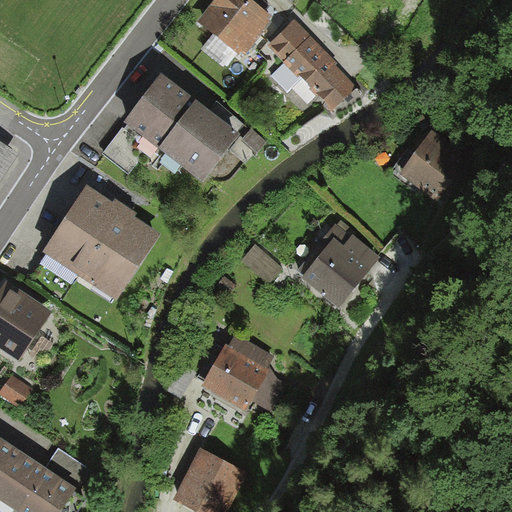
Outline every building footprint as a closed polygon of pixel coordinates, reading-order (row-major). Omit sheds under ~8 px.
[(276,18),(253,0),(221,0),(200,27),(241,61),(276,18)] [(394,0),(342,0),(371,25),(394,0)] [(348,84),(292,24),(267,47),(323,107),(348,84)] [(162,77),(125,126),(202,185),(239,136),(162,77)] [(470,163),(430,136),(402,177),(442,203),(470,163)] [(0,183),(17,157),(0,146),(0,183)] [(159,237),(85,190),(43,256),(117,303),(159,237)] [(377,258),(336,228),(299,278),(340,308),(377,258)] [(279,270),(251,249),(240,265),(268,285),(279,270)] [(49,315),(3,285),(0,290),(0,349),(19,362),(49,315)] [(273,357),(232,334),(203,385),(244,408),(273,357)] [(31,389),(13,377),(2,393),(20,405),(31,389)] [(0,435),(0,501),(16,511),(79,511),(89,498),(77,491),(92,468),(57,446),(46,465),(0,435)] [(226,511),(245,476),(202,455),(177,505),(191,511),(226,511)]
